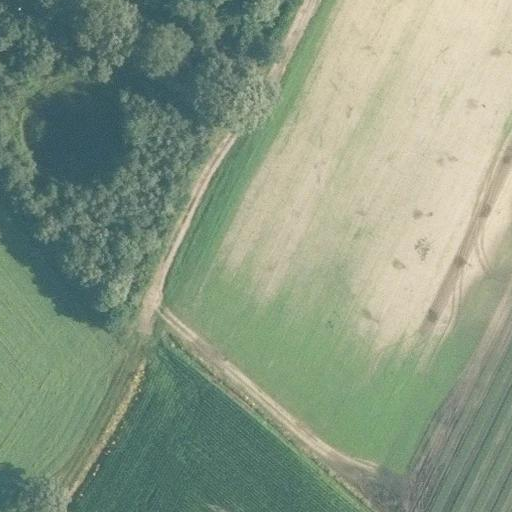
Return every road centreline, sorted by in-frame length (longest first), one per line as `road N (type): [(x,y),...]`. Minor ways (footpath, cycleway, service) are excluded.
road 1 (track): [(239,112),(145,296),(132,366),(37,511)]
road 2 (track): [(38,0),(239,112)]
road 3 (track): [(318,0),(274,86),(239,112)]
